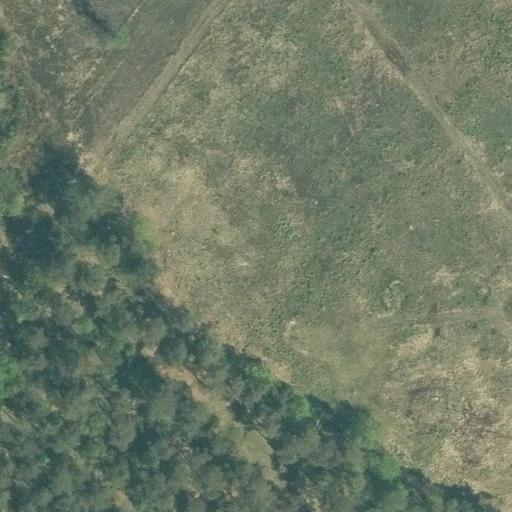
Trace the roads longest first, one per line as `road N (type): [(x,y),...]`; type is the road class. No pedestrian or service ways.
road 1 (track): [(215,0),(0,286)]
road 2 (track): [(331,0),(511,236)]
road 3 (track): [(0,340),(127,511)]
